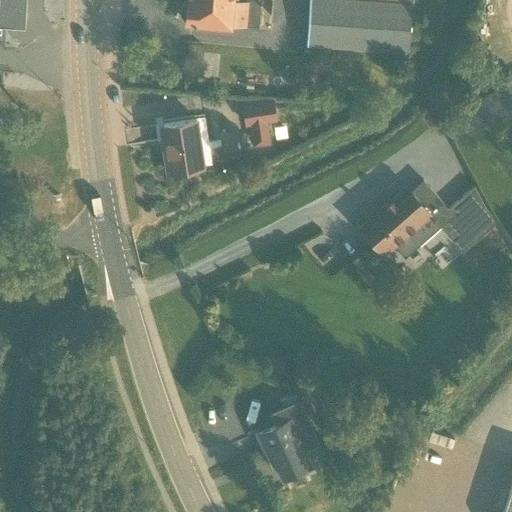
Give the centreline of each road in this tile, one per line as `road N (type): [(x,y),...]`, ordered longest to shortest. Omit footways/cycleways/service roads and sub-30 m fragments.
road 1 (unknown): [(142,300),(405,162),(433,162),(451,181)]
road 2 (secondary): [(198,511),(157,412),(109,236)]
road 3 (secondary): [(109,236),(88,98),(90,0)]
